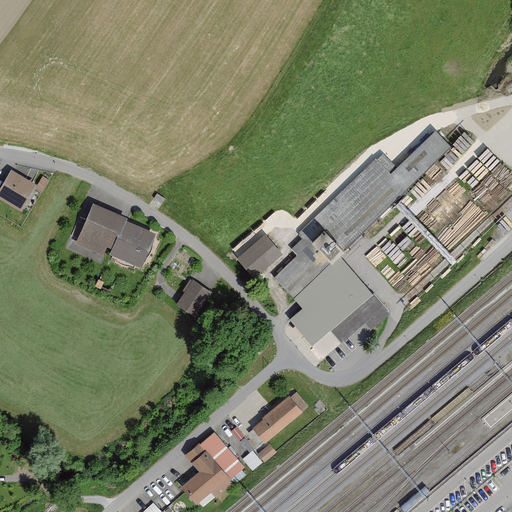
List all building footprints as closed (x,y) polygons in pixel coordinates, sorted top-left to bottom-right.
[(274,278),(294,298),(452,149),(438,134),(394,175),(384,165),(318,228),(322,233),(274,278)] [(43,174),(36,185),(43,189),(50,178),(43,174)] [(44,192),(14,176),(0,201),(0,205),(29,221),(44,192)] [(158,235),(95,209),(81,242),(144,268),(158,235)] [(264,230),(236,255),(255,276),(283,251),(264,230)] [(382,308),(351,271),(292,321),(323,357),(382,308)] [(195,318),(211,293),(192,281),(176,307),(195,318)] [(290,398),(253,428),(265,442),(302,412),(290,398)] [(200,470),(182,485),(198,505),(244,468),(221,440),(207,451),(201,444),(187,455),(200,470)] [(265,460),(278,450),(271,441),(258,451),(265,460)] [(244,456),(253,468),(264,460),(254,448),(244,456)] [(140,511),(165,511),(154,500),(140,511)]
